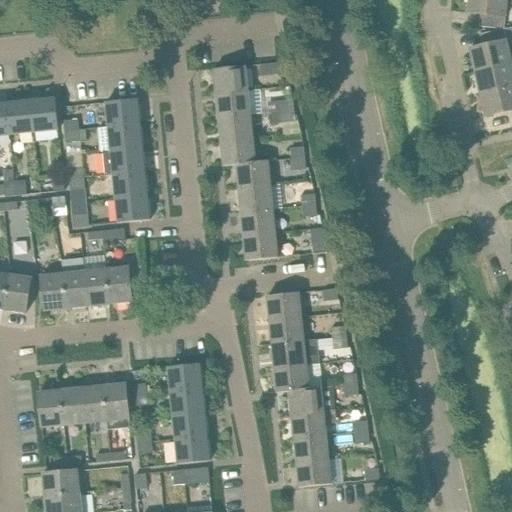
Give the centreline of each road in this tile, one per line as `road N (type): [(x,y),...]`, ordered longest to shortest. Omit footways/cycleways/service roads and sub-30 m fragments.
road 1 (residential): [(456,511),(390,223)]
road 2 (residential): [(208,306),(197,281),(171,46)]
road 3 (residential): [(390,223),(338,0)]
road 4 (residential): [(0,335),(188,325),(208,306)]
road 5 (residential): [(258,511),(228,339),(208,306)]
road 6 (residential): [(476,200),(436,0)]
road 7 (residential): [(0,48),(38,44),(69,69),(154,60),(171,46)]
road 8 (residential): [(208,306),(227,290),(325,276)]
road 9 (residential): [(12,511),(0,388)]
